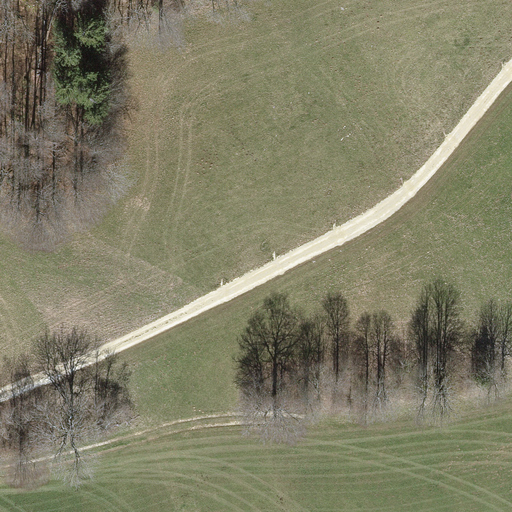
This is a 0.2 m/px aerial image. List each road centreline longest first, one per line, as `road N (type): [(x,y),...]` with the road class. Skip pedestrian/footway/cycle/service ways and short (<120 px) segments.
road 1 (track): [(511,67),(379,212),(0,395)]
road 2 (track): [(0,468),(187,426),(422,415),(511,392)]
